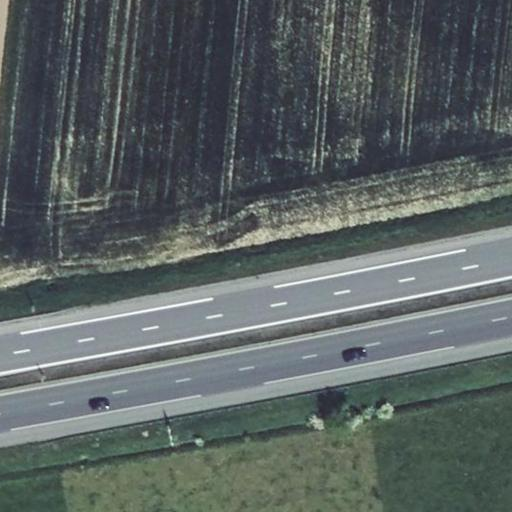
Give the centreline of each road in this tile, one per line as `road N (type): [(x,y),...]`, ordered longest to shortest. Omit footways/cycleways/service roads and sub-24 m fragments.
road 1 (motorway): [(511,257),(0,355)]
road 2 (motorway): [(0,416),(511,319)]
